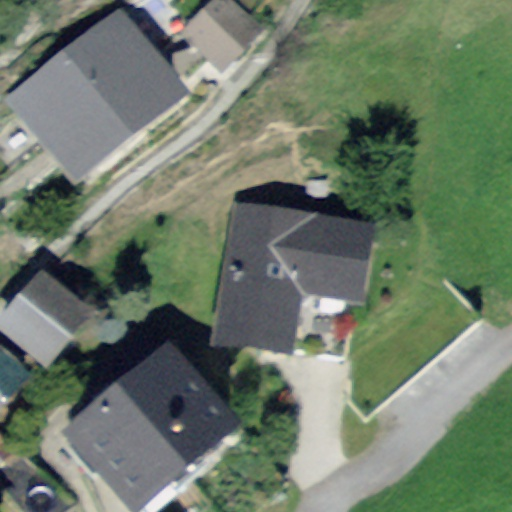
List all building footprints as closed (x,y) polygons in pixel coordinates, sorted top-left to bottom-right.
[(254,48),(218,0),(212,0),(168,33),(206,84),(254,48)] [(174,110),(106,22),(0,102),(0,121),(58,198),(174,110)] [(368,226),(237,205),(217,336),(286,347),(296,286),(357,296),(368,226)] [(79,325),(32,283),(0,318),(0,337),(37,371),(79,325)] [(138,511),(229,439),(161,354),(51,442),(107,511),(138,511)] [(0,410),(17,391),(0,376),(0,410)]
